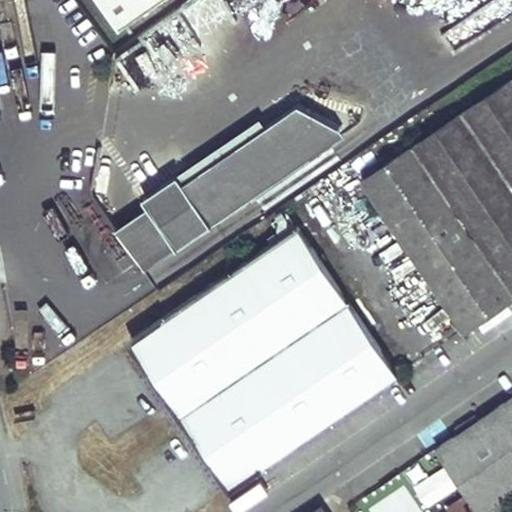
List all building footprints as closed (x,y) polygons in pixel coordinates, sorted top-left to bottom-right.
[(98,0),(118,27),(157,0),(98,0)] [(193,0),(173,14),(235,103),(384,0),(193,0)] [(465,327),(511,294),(511,76),(364,178),(465,327)] [(301,101),(266,125),(321,135),(339,122),(301,101)] [(260,116),(179,171),(185,180),(201,169),(258,177),(208,212),(214,221),(347,132),(339,122),(321,135),(266,125),(260,116)] [(150,204),(68,259),(97,302),(214,221),(208,212),(258,177),(201,169),(185,180),(179,171),(143,195),(150,204)] [(297,224),(131,336),(231,486),(398,373),(297,224)] [(484,511),(511,493),(511,395),(435,447),(468,495),(448,509),(449,511),(484,511)] [(429,511),(433,508),(400,479),(370,511),(429,511)]
